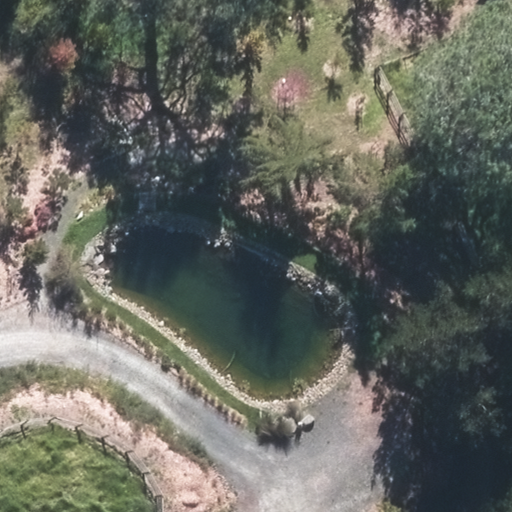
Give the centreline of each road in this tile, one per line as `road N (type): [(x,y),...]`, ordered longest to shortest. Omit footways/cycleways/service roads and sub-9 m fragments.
road 1 (unknown): [(457,511),(496,450),(484,384),(428,370),(326,463),(274,465)]
road 2 (unknown): [(0,352),(109,343),(224,406),(274,465),(266,511)]
